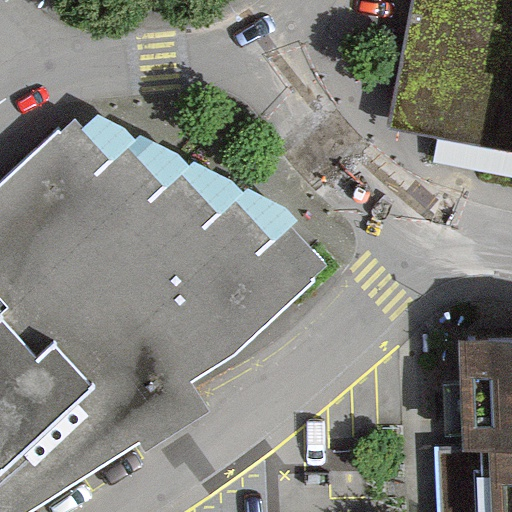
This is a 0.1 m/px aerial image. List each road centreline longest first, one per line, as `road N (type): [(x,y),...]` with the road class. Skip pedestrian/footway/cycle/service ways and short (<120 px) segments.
road 1 (residential): [(511,247),(460,238),(328,156),(294,60)]
road 2 (residential): [(294,60),(153,65),(46,49)]
